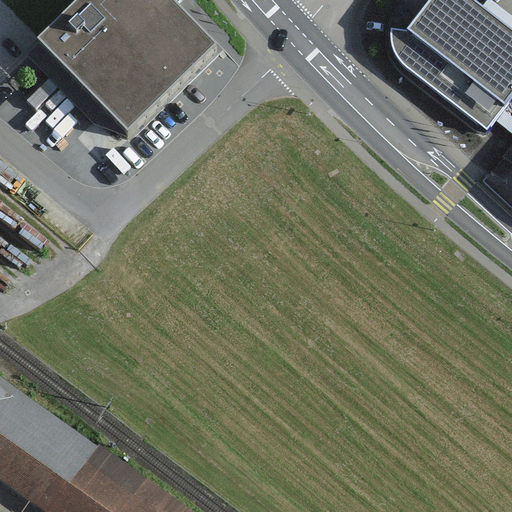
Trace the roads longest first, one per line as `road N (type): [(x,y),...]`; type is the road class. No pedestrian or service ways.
road 1 (primary): [(263,0),(404,146),(511,241)]
road 2 (track): [(110,225),(82,265),(0,319)]
road 3 (unclassified): [(0,142),(110,225)]
